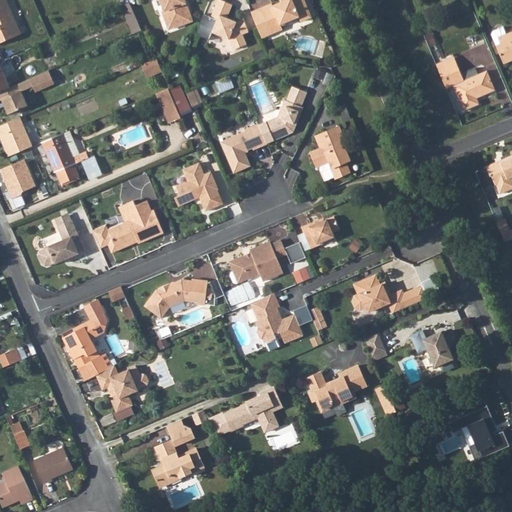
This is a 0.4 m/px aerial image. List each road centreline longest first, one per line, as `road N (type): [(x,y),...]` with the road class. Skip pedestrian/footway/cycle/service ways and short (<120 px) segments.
road 1 (residential): [(33,313),(259,219)]
road 2 (residential): [(511,384),(418,165)]
road 3 (residential): [(109,488),(33,313)]
road 4 (unknown): [(171,146),(0,223)]
road 5 (residential): [(418,165),(347,0)]
road 6 (unknown): [(257,379),(92,449)]
